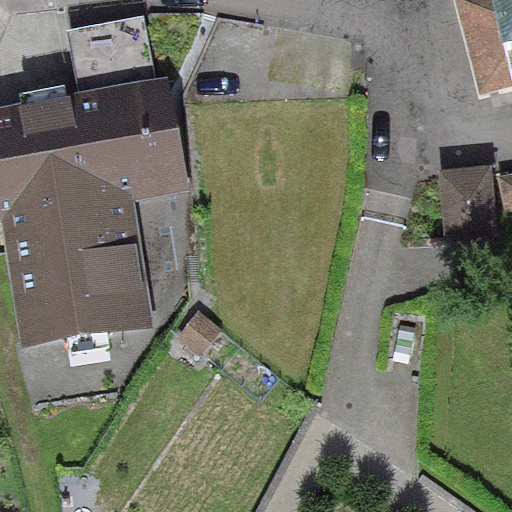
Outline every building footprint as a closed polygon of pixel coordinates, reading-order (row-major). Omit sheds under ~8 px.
[(511,0),(455,0),(480,88),(511,78),(511,0)] [(156,324),(136,203),(192,193),(171,75),(156,78),(145,15),(67,30),(78,94),(0,107),(0,228),(3,228),(21,344),(156,324)] [(488,173),(443,177),(448,254),(494,250),(488,173)] [(511,174),(499,177),(507,214),(511,213),(511,174)] [(199,312),(179,338),(201,355),(221,329),(199,312)]
